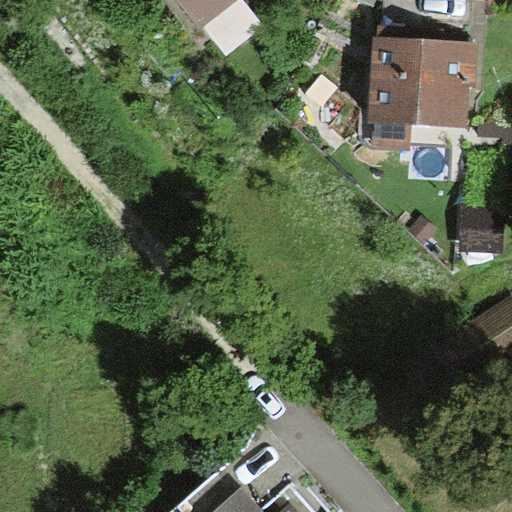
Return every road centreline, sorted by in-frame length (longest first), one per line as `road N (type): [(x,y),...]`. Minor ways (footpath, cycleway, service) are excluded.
road 1 (track): [(262,384),(0,73)]
road 2 (residential): [(372,511),(262,384)]
